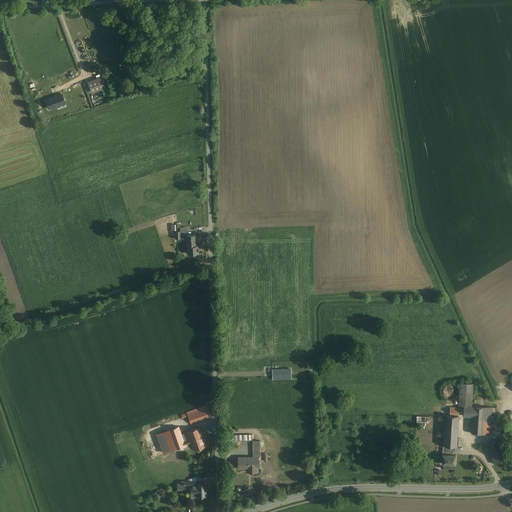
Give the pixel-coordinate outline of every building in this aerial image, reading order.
[(105,88),(101,78),(89,83),(92,92),(105,88)] [(62,93),(45,100),(49,109),(56,106),(56,107),(66,102),(62,93)] [(192,253),(191,234),(182,234),(182,227),(176,227),(176,230),(171,230),(171,223),(167,223),(167,239),(180,239),(180,256),(189,256),(189,262),(197,261),(197,253),(192,253)] [(289,368),(272,368),(272,380),(290,379),(289,368)] [(473,405),(474,383),(459,382),(458,406),(463,407),(463,416),(472,417),(471,433),(490,434),(492,406),(473,405)] [(444,388),(443,391),(443,393),(444,396),(446,397),(448,399),(451,399),(453,399),(456,397),(457,396),(458,393),(459,391),(458,388),(457,386),(455,385),(452,384),(450,384),(447,385),(445,386),(444,388)] [(206,417),(202,406),(182,413),(185,424),(206,417)] [(457,446),(459,415),(444,414),(442,446),(457,446)] [(191,443),(189,439),(183,440),(179,427),(165,431),(171,450),(191,443)] [(189,439),(191,443),(193,450),(206,446),(200,428),(187,432),(189,439)] [(161,436),(151,440),(156,453),(166,449),(165,445),(163,445),(161,436)] [(497,440),(486,446),(495,464),(506,458),(497,440)] [(455,465),(456,454),(442,453),(441,464),(455,465)] [(253,457),(238,457),(239,468),(252,468),(252,471),(258,471),(258,468),(258,457),(253,457)] [(206,496),(206,484),(193,484),(193,481),(183,481),(183,483),(177,483),(177,491),(190,491),(190,497),(206,496)]
